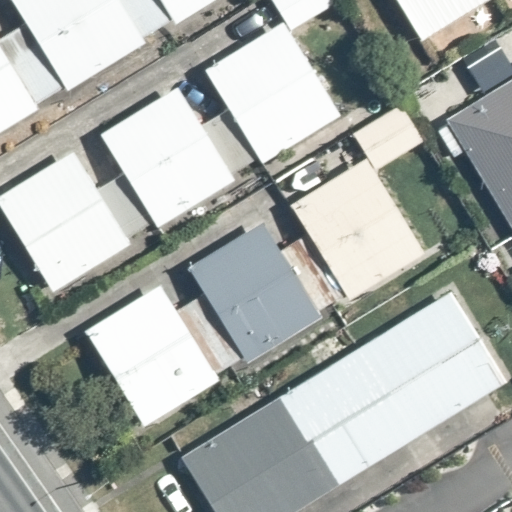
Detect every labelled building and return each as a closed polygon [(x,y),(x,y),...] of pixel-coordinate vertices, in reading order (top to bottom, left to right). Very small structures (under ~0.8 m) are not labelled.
[(0,131),(186,16),(186,15),(210,0),(12,0),(26,23),(0,38),(0,131)] [(335,0),(274,0),(291,27),(335,0)] [(397,0),(418,34),(474,0),(397,0)] [(74,148),(0,194),(0,203),(55,290),(132,240),(157,225),(235,177),(261,162),(270,156),(340,114),(283,20),(204,68),(224,102),(199,118),(177,83),(99,131),(122,167),(96,183),(74,148)] [(511,75),(443,117),(511,230),(511,75)] [(422,138),(401,101),(354,128),(376,166),(422,138)] [(246,360),(322,315),(317,307),(343,290),(348,298),(425,251),(367,155),(290,202),(304,225),(278,242),(261,214),(185,259),(203,289),(175,306),(160,281),(86,327),(147,424),(221,378),(216,371),(242,354),(246,360)] [(294,511),(506,380),(449,289),(183,455),(218,511),(294,511)]
